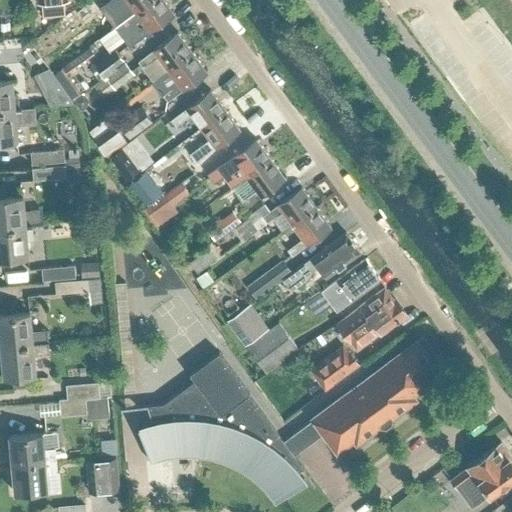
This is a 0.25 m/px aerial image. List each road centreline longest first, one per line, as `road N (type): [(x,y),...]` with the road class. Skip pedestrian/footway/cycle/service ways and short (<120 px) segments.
road 1 (residential): [(203,0),(498,397)]
road 2 (secondary): [(511,245),(328,0)]
road 3 (residential): [(343,511),(498,397)]
